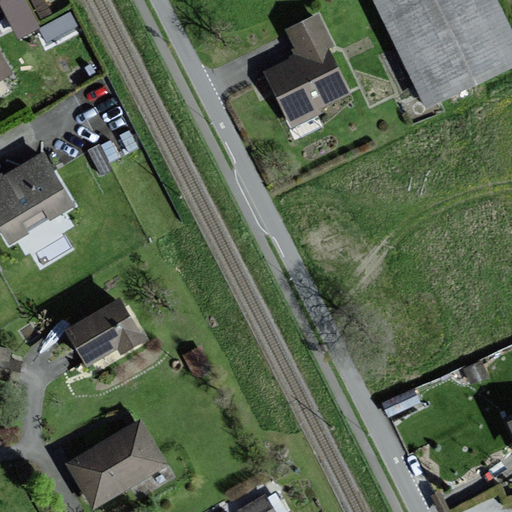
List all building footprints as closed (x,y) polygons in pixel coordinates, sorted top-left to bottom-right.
[(0,0),(20,33),(43,19),(31,0),(0,0)] [(511,67),(511,29),(497,0),(371,0),(426,110),(511,67)] [(353,94),(315,15),(284,30),(296,56),(264,72),(289,125),(353,94)] [(0,79),(13,72),(0,50),(0,79)] [(0,179),(0,233),(8,247),(74,209),(44,155),(0,179)] [(120,297),(66,328),(88,367),(119,349),(123,356),(147,342),(120,297)] [(66,465),(93,511),(168,468),(141,422),(66,465)] [(276,511),(266,495),(242,510),(242,511),(276,511)]
